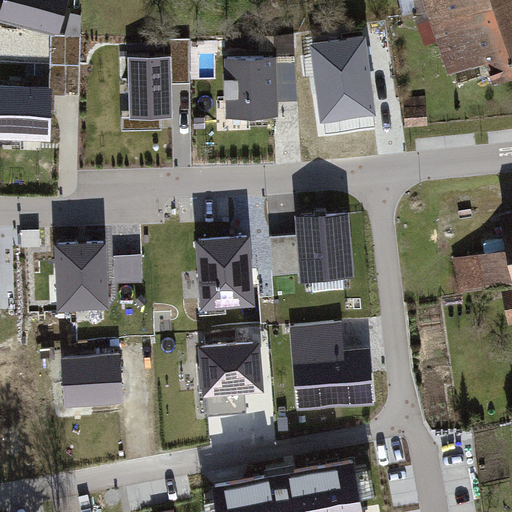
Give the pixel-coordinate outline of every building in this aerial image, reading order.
[(66,0),(1,0),(0,5),(0,6),(61,22),(66,0)] [(480,52),(511,41),(511,0),(424,0),(446,63),(480,52)] [(71,10),(67,33),(52,33),(52,61),(81,62),(82,13),(71,10)] [(274,50),(224,52),(226,114),(279,112),(277,54),(295,53),(294,30),(274,31),(274,50)] [(194,79),(192,36),(175,37),(177,80),(194,79)] [(367,37),(315,43),(324,115),(376,109),(367,37)] [(511,41),(480,52),(490,81),(511,73),(511,41)] [(172,50),(130,52),(132,112),(122,112),(123,127),(162,125),(161,112),(175,111),(172,50)] [(81,62),(52,61),(51,81),(0,79),(0,133),(52,135),(53,93),(81,94),(81,62)] [(410,124),(430,123),(429,110),(418,110),(418,99),(409,99),(410,124)] [(298,230),(271,232),(274,270),(301,268),(302,275),(313,274),(314,290),(346,288),(345,273),(356,272),(351,204),(296,208),(298,230)] [(511,209),(492,214),(500,250),(457,259),(463,288),(504,279),(511,315),(511,209)] [(108,232),(56,234),(59,304),(112,302),(108,232)] [(254,233),(200,237),(206,306),(259,302),(254,233)] [(344,317),(291,321),(298,407),(377,401),(372,343),(346,345),(344,317)] [(260,330),(192,335),(197,393),(203,392),(205,419),(256,414),(254,390),(265,389),(260,330)] [(124,352),(64,356),(68,405),(127,400),(124,352)] [(369,511),(356,447),(210,476),(216,511),(369,511)]
